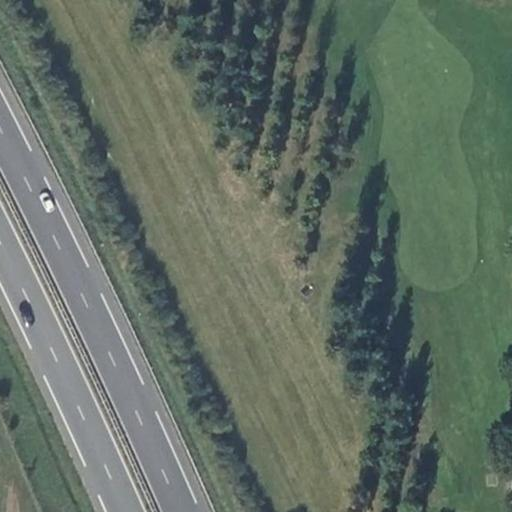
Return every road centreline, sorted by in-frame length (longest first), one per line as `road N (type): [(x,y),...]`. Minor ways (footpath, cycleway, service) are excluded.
road 1 (trunk): [(180,511),(0,131)]
road 2 (trunk): [(0,245),(125,511)]
